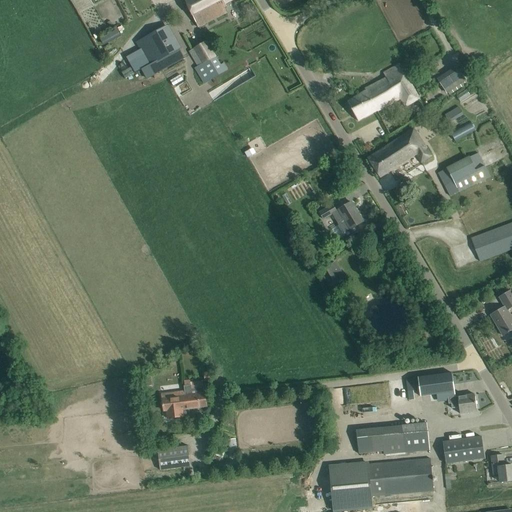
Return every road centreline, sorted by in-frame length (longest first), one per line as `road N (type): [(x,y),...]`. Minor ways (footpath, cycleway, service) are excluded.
road 1 (residential): [(479,364),(281,30)]
road 2 (unclassified): [(479,364),(246,394)]
